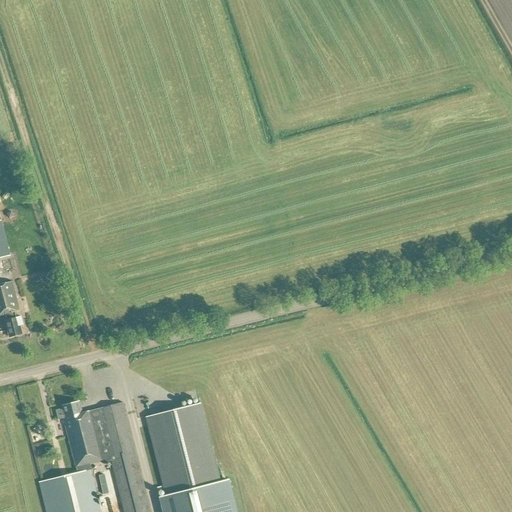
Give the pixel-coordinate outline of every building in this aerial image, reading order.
[(0,258),(10,256),(1,221),(0,221),(0,258)] [(48,279),(55,282),(58,275),(51,272),(48,279)] [(17,318),(15,312),(20,311),(12,281),(0,284),(0,315),(4,315),(5,321),(9,337),(22,334),(19,326),(23,325),(21,317),(17,318)] [(80,402),(62,406),(63,409),(56,411),(58,420),(63,419),(77,473),(40,482),(47,511),(98,511),(89,471),(92,470),(90,463),(103,460),(103,463),(112,461),(124,511),(149,511),(123,402),(83,412),(80,402)] [(219,483),(199,404),(147,417),(167,496),(160,497),(163,511),(235,511),(228,480),(219,483)] [(104,494),(110,492),(105,473),(99,474),(104,494)]
